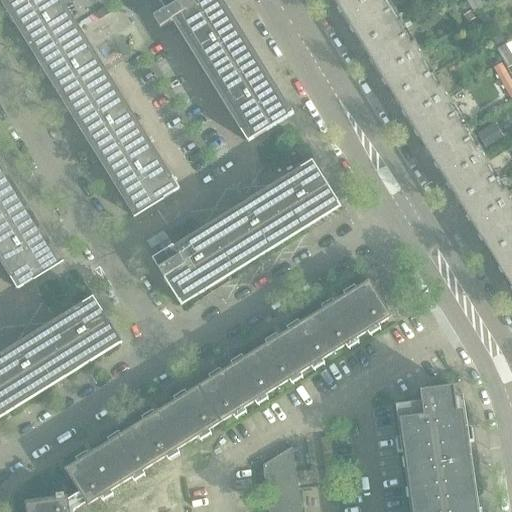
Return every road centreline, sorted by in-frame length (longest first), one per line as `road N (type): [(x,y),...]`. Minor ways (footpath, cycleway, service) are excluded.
road 1 (residential): [(171,355),(0,84)]
road 2 (residential): [(171,355),(410,212)]
road 3 (residential): [(410,212),(277,0)]
road 4 (residential): [(511,395),(410,212)]
road 5 (residential): [(0,462),(171,355)]
road 6 (unknown): [(354,386),(377,511)]
